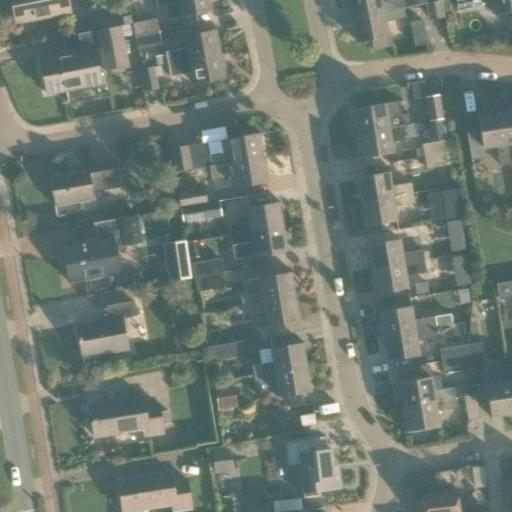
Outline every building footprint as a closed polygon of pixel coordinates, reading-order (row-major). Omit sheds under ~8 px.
[(10,0),(15,23),(64,14),(61,0),(10,0)] [(208,0),(154,0),(157,9),(164,7),(166,21),(180,18),(211,12),(208,0)] [(425,4),(424,0),(396,0),(381,3),(379,0),(347,0),(351,19),(402,8),(425,4)] [(454,0),(456,10),(471,7),(470,0),(454,0)] [(511,11),(511,0),(470,0),(471,7),(491,3),(494,16),(511,11)] [(428,5),(431,19),(443,17),(440,3),(428,5)] [(389,37),(387,37),(385,23),(404,19),(402,8),(351,19),(356,43),(370,40),(372,51),(392,47),(389,37)] [(416,45),(428,43),(424,19),(412,22),(416,45)] [(157,20),(132,25),(134,35),(135,37),(159,32),(157,20)] [(81,52),(39,60),(45,93),(95,84),(89,51),(94,50),(100,49),(104,71),(128,66),(122,37),(134,35),(132,25),(120,27),(78,35),(81,52)] [(168,64),(168,65),(220,55),(215,31),(184,37),(187,52),(166,56),(168,64)] [(136,39),(138,52),(162,47),(159,34),(136,39)] [(156,66),(168,64),(166,56),(166,55),(154,57),(156,66)] [(220,55),(168,65),(170,75),(191,71),(194,85),(225,79),(220,55)] [(156,77),(163,76),(161,68),(141,71),(145,92),(158,90),(156,77)] [(426,99),(430,121),(442,119),(438,97),(426,99)] [(357,134),(409,125),(407,114),(398,116),(396,102),(353,110),(357,134)] [(511,110),(502,112),(511,164),(511,163),(511,110)] [(511,164),(502,112),(478,116),(480,129),(466,131),(471,159),(486,157),(484,147),(497,145),(501,166),(511,164)] [(409,125),(357,134),(362,158),(393,152),(391,143),(418,138),(415,124),(409,125)] [(209,159),(210,166),(261,158),(258,136),(227,141),(229,155),(209,159)] [(423,146),(425,157),(447,153),(445,142),(423,146)] [(189,162),(187,148),(170,151),(174,174),(191,171),(191,169),(210,166),(209,159),(189,162)] [(447,153),(425,157),(427,169),(449,165),(447,153)] [(261,158),(210,166),(212,178),(233,175),(235,189),(266,184),(261,158)] [(75,166),(77,173),(49,178),(54,208),(94,201),(93,193),(120,189),(115,160),(75,166)] [(390,187),(388,172),(357,177),(360,202),(412,193),(410,184),(390,187)] [(457,188),(429,190),(431,220),(459,218),(457,188)] [(178,195),(180,209),(205,205),(203,191),(178,195)] [(412,193),(360,202),(364,226),(396,221),(394,206),(413,203),(412,193)] [(250,222),(229,225),(231,235),(283,226),(279,202),(248,208),(250,222)] [(205,205),(180,209),(179,209),(182,223),(221,217),(219,203),(205,205)] [(115,247),(141,243),(136,216),(93,224),(96,241),(60,248),(66,283),(120,274),(115,247)] [(460,220),(446,222),(448,236),(462,234),(460,220)] [(283,226),(231,235),(235,259),(287,250),(283,226)] [(368,245),(371,269),(423,260),(422,250),(401,254),(399,240),(368,245)] [(186,242),(165,244),(168,260),(188,258),(186,242)] [(465,256),(451,259),(454,273),(467,270),(465,256)] [(423,260),(371,269),(376,293),(407,288),(405,273),(425,270),(423,260)] [(194,277),(195,277),(221,273),(219,262),(192,266),(194,277)] [(242,296),(243,305),(295,297),(291,272),(260,278),(262,292),(242,296)] [(195,277),(194,277),(196,293),(223,288),(221,273),(195,277)] [(496,285),(498,299),(511,296),(511,285),(511,282),(496,285)] [(415,297),(427,295),(425,284),(413,286),(415,297)] [(295,297),(243,305),(245,314),(245,316),(266,312),(268,326),(259,327),(261,338),(287,334),(285,323),(299,321),(295,297)] [(82,358),(127,350),(121,320),(136,317),(133,302),(108,307),(110,320),(76,327),(82,358)] [(234,316),(245,314),(243,305),(233,307),(234,316)] [(379,312),(383,335),(434,327),(433,318),(433,317),(412,321),(410,307),(379,312)] [(434,327),(451,324),(450,315),(433,318),(434,327)] [(434,327),(383,335),(387,360),(419,354),(416,340),(436,337),(434,327)] [(274,362),(254,366),(256,376),(307,367),(303,343),(272,348),(274,362)] [(480,343),(466,346),(468,356),(470,369),(471,368),(472,373),(485,370),(480,343)] [(207,349),(208,362),(236,359),(234,346),(207,349)] [(439,351),(441,361),(468,356),(466,346),(439,351)] [(443,374),(470,369),(468,356),(441,361),(443,374)] [(491,416),(511,412),(511,404),(505,361),(496,362),(500,382),(486,385),(491,416)] [(307,367),(256,376),(257,386),(278,382),(280,396),(285,395),(305,392),(312,391),(307,367)] [(398,382),(402,406),(454,397),(452,388),(433,391),(431,376),(398,382)] [(237,408),(233,385),(214,388),(218,411),(237,408)] [(303,393),(285,396),(286,405),(304,402),(303,393)] [(463,397),(467,421),(479,418),(475,395),(463,397)] [(454,397),(402,406),(406,429),(439,424),(436,410),(455,407),(454,397)] [(88,407),(93,439),(145,431),(146,438),(162,435),(160,426),(169,424),(167,413),(158,414),(157,405),(144,407),(142,398),(88,407)] [(302,416),(303,426),(317,423),(315,413),(302,416)] [(318,491),(337,489),(335,472),(333,473),(330,449),(314,451),(313,438),(283,441),(285,461),(298,460),(303,498),(319,496),(318,491)] [(233,472),(230,449),(212,451),(215,474),(233,472)] [(172,511),(177,511),(190,510),(185,479),(171,482),(170,473),(117,481),(121,511),(126,511),(171,505),(172,511)] [(511,511),(511,482),(501,484),(503,511),(511,511)] [(455,491),(420,495),(421,511),(478,511),(477,502),(456,505),(455,491)]
